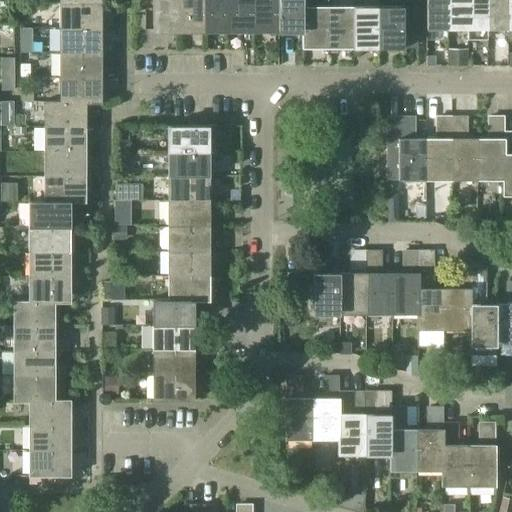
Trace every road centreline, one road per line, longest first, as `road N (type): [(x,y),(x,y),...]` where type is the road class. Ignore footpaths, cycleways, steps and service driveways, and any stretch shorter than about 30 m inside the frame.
road 1 (residential): [(506,401),(467,402),(354,364),(261,351)]
road 2 (residential): [(511,252),(430,228),(264,230)]
road 3 (residential): [(511,86),(264,86)]
road 4 (residential): [(333,511),(195,465)]
road 5 (residential): [(264,230),(264,86)]
road 6 (residential): [(264,86),(127,85)]
road 7 (residential): [(195,465),(245,398),(261,351)]
road 8 (residential): [(261,351),(264,230)]
